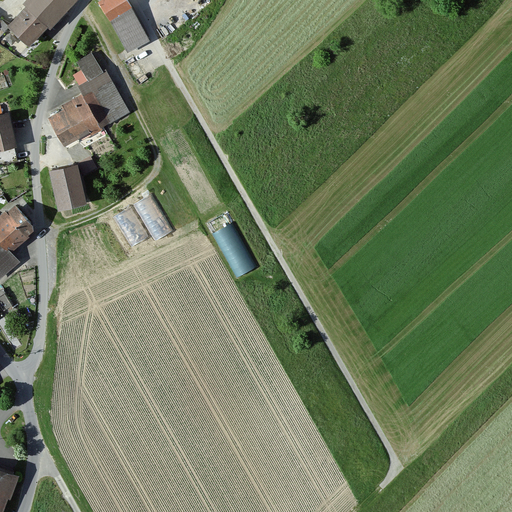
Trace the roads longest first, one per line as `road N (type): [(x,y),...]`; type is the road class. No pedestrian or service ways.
road 1 (track): [(132,0),(398,466)]
road 2 (residential): [(83,0),(35,133),(43,308),(35,355),(19,376)]
road 3 (tertiary): [(19,376),(34,450),(22,511)]
